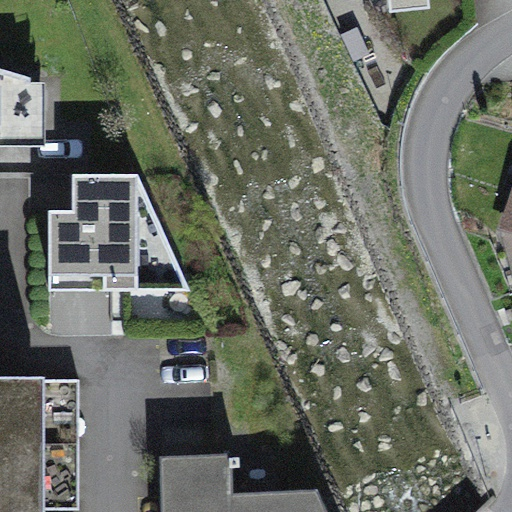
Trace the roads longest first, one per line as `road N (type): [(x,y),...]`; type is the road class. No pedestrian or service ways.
road 1 (residential): [(511,410),(420,155),(457,70),(511,32)]
road 2 (residential): [(0,318),(41,354),(112,379),(127,428),(127,511)]
